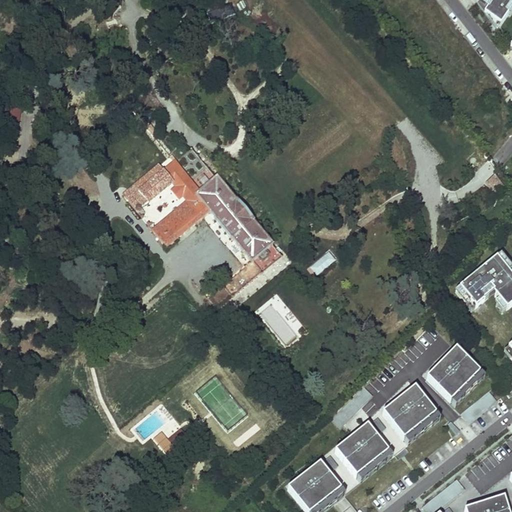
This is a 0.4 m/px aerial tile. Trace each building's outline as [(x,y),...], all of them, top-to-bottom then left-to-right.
[(511,0),(477,0),(478,0),(477,2),(475,5),(496,31),(508,15),(505,13),(511,5),(511,0)] [(153,161),(121,187),(130,198),(162,172),(153,161)] [(130,198),(127,200),(131,206),(134,210),(135,214),(138,215),(141,213),(141,209),(172,184),(175,189),(171,192),(178,200),(182,197),(187,203),(160,226),(156,221),(152,225),(149,222),(146,225),(165,248),(209,213),(250,264),(211,296),(217,303),(231,298),(280,257),(216,179),(198,193),(174,163),(162,172),(130,198)] [(288,251),(280,257),(292,272),(301,265),(288,251)] [(331,255),(307,264),(311,276),(336,266),(331,255)] [(507,265),(500,256),(496,260),(502,268),(507,265)] [(496,260),(460,290),(476,309),(485,302),(480,297),(498,282),(502,287),(508,281),(504,277),(507,274),(511,278),(511,277),(511,276),(511,271),(511,270),(510,269),(507,265),(502,268),(496,260)] [(511,270),(511,271),(511,276),(511,277),(511,278),(507,274),(504,277),(508,281),(502,287),(498,282),(480,297),(485,302),(494,295),(495,296),(511,282),(511,270)] [(511,282),(495,296),(500,303),(507,311),(511,306),(511,282)] [(460,290),(455,294),(472,313),(476,309),(460,290)] [(500,303),(496,307),(502,315),(507,311),(500,303)] [(451,405),(480,376),(456,352),(438,370),(440,372),(437,376),(427,381),(451,405)] [(440,372),(438,370),(427,381),(437,376),(440,372)] [(451,405),(455,409),(484,380),(480,376),(451,405)] [(363,389),(330,421),(340,431),(372,398),(363,389)] [(402,400),(382,416),(403,443),(436,417),(415,390),(408,400),(404,403),(402,400)] [(415,390),(402,400),(404,403),(408,400),(415,390)] [(489,393),(463,414),(471,424),(497,404),(489,393)] [(403,443),(408,448),(440,422),(436,417),(403,443)] [(378,420),(372,425),(381,435),(386,431),(378,420)] [(460,433),(451,424),(448,426),(456,436),(460,433)] [(355,439),(335,454),(356,481),(388,455),(367,429),(361,438),(357,441),(355,439)] [(367,429),(355,439),(357,441),(361,438),(367,429)] [(167,441),(176,451),(189,440),(181,430),(167,441)] [(356,481),(360,486),(393,460),(388,455),(356,481)] [(330,458),(325,463),(333,473),(339,469),(330,458)] [(308,477),(288,492),(303,511),(316,511),(341,493),(320,467),(314,476),(310,479),(308,477)] [(320,467),(308,477),(310,479),(314,476),(320,467)] [(456,481),(427,505),(432,511),(437,511),(464,491),(456,481)] [(316,511),(327,511),(345,498),(341,493),(316,511)] [(489,504),(464,511),(507,511),(504,500),(494,506),(490,508),(489,504)]
